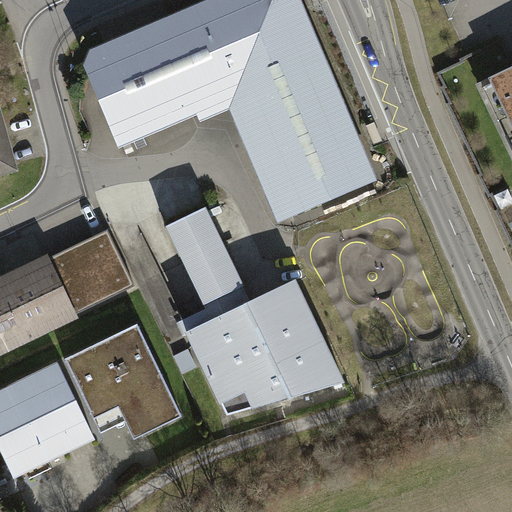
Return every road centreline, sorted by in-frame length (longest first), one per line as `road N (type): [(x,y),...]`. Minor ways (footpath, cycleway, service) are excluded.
road 1 (track): [(508,359),(203,459),(120,511)]
road 2 (tertiary): [(511,366),(362,0)]
road 3 (residential): [(45,30),(70,173),(54,199),(0,226)]
